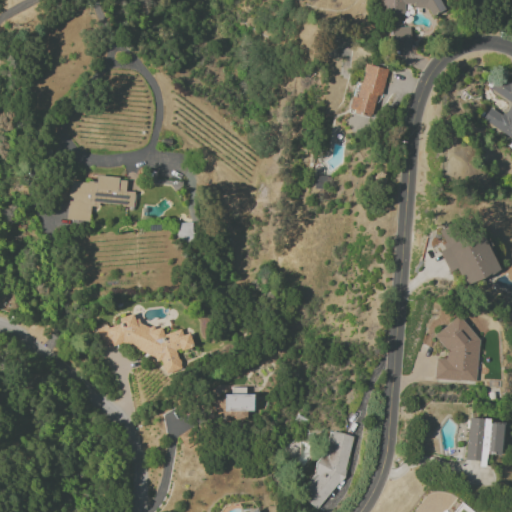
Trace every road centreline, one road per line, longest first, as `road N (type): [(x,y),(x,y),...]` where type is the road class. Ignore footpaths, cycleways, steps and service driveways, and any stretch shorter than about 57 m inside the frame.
road 1 (residential): [(511,51),(462,49),(435,71),(422,100),(384,456),(358,511)]
road 2 (residential): [(131,511),(134,482),(118,426),(18,335),(0,329)]
